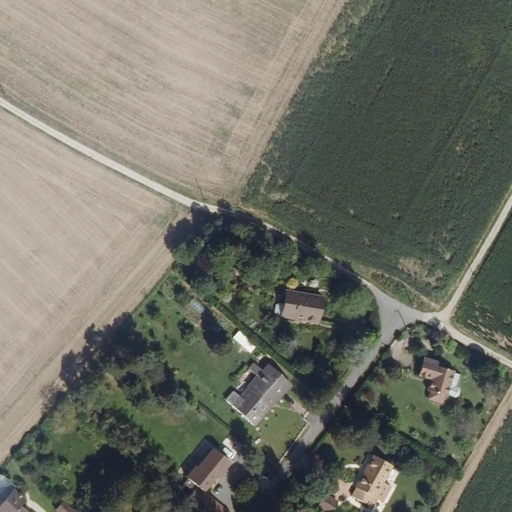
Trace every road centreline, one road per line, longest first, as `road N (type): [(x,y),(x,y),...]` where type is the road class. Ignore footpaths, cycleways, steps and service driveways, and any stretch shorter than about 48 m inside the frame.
road 1 (track): [(0,101),(177,197),(263,225),(367,284),(401,313),(439,324)]
road 2 (residential): [(254,511),(401,313)]
road 3 (track): [(439,324),(511,199)]
